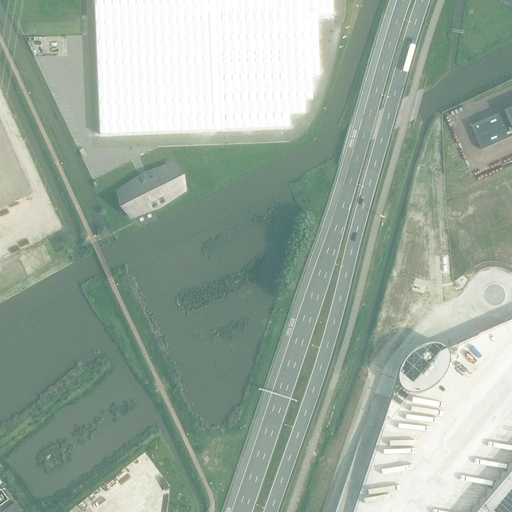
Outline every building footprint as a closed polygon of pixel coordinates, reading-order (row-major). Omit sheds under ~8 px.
[(94,0),(95,15),(100,135),(289,128),(289,114),(305,114),(305,100),(312,100),(311,77),(319,76),(316,16),(333,16),(332,6),(332,0),(94,0)] [(488,148),(511,137),(511,107),(477,123),(488,148)] [(140,177),(120,190),(132,216),(159,207),(182,191),(170,166),(147,174),(140,177)] [(339,503),(335,511),(511,511),(511,320),(446,349),(443,348),(440,346),(437,345),(433,345),(429,345),(425,345),(422,346),(418,347),(414,349),(411,351),(408,353),(406,356),(404,359),(402,362),(401,365),(399,368),(398,371),(397,375),(397,378),(397,379),(381,374),(356,447),(372,452),(367,466),(353,461),(348,474),(353,476),(348,490),(346,489),(341,504),(339,503)] [(0,484),(8,479),(0,468),(0,484)] [(21,511),(15,503),(2,511),(21,511)]
